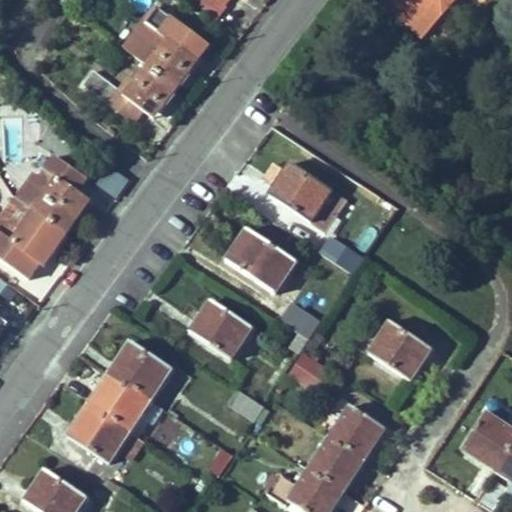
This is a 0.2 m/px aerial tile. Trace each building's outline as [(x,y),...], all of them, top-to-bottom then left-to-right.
[(391,0),(395,3),(390,9),(404,22),(409,16),(417,23),(436,3),(444,10),(452,0),(391,0)] [(420,36),(444,10),(436,3),(417,23),(409,16),(404,22),(420,36)] [(183,64),(190,54),(187,52),(196,39),(172,21),(163,34),(170,39),(148,68),(154,73),(176,90),(191,69),(183,64)] [(191,69),(198,60),(190,54),(183,64),(191,69)] [(160,110),(176,90),(147,68),(126,95),(95,72),(85,87),(133,123),(142,111),(145,112),(151,103),(160,110)] [(153,119),(160,110),(151,103),(145,112),(153,119)] [(67,234),(82,213),(78,209),(85,198),(78,193),(86,179),(48,152),(52,146),(46,142),(46,141),(42,147),(36,143),(32,149),(36,163),(58,178),(35,211),(67,234)] [(92,183),(117,198),(129,179),(104,164),(92,183)] [(322,207),(332,192),(291,166),(269,198),(310,225),(315,218),(322,207)] [(35,211),(17,198),(0,221),(0,248),(7,239),(12,242),(35,211)] [(82,213),(90,201),(85,198),(78,209),(82,213)] [(327,227),(336,215),(322,207),(315,218),(327,227)] [(40,262),(48,252),(52,255),(67,234),(35,211),(12,242),(7,239),(0,248),(0,253),(31,275),(40,262)] [(275,296),(297,263),(248,232),(226,263),(275,296)] [(328,241),(320,254),(349,272),(357,259),(328,241)] [(45,265),(52,255),(48,252),(40,262),(45,265)] [(231,361),(252,330),(211,304),(190,335),(231,361)] [(319,325),(293,307),(282,324),(299,335),(309,341),(319,325)] [(431,351),(390,324),(369,355),(410,382),(431,351)] [(299,356),(309,341),(299,335),(290,349),(299,356)] [(151,403),(172,371),(130,345),(110,376),(151,403)] [(315,393),(328,372),(304,356),(291,377),(315,393)] [(162,411),(151,403),(110,376),(89,407),(130,434),(141,419),(151,426),(162,411)] [(265,409),(241,392),(231,406),(256,424),(265,409)] [(156,452),(130,434),(89,407),(70,438),(110,466),(114,465),(124,473),(130,463),(142,472),(156,452)] [(363,461),(384,430),(349,407),(328,438),(363,461)] [(498,467),(511,445),(511,431),(485,414),(462,450),(478,461),(481,455),(498,467)] [(343,492),(363,461),(328,438),(308,469),(343,492)] [(511,445),(498,467),(495,472),(511,483),(511,482),(511,445)] [(498,467),(481,455),(478,461),(495,472),(498,467)] [(330,511),(343,492),(308,469),(297,486),(280,475),(268,493),(288,506),(291,503),(304,511),(330,511)] [(36,511),(76,511),(85,499),(46,473),(25,505),(36,511)]
